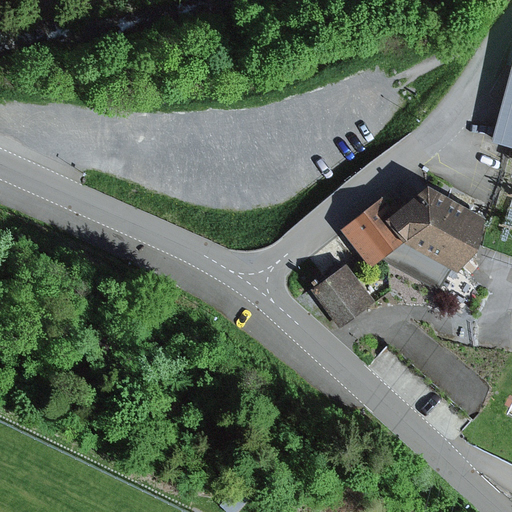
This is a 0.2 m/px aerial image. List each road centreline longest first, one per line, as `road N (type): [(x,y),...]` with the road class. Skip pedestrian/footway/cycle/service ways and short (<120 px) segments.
road 1 (residential): [(511,29),(438,133),(254,288)]
road 2 (unclassified): [(0,164),(200,254),(254,288)]
road 3 (unclassified): [(254,288),(450,461)]
